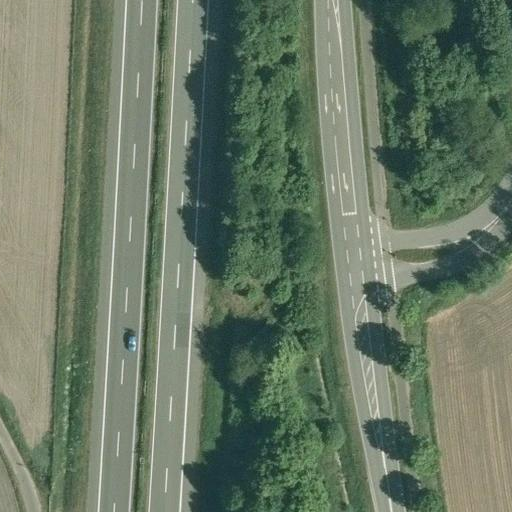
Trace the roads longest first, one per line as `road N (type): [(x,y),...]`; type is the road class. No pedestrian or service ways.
road 1 (motorway): [(172,511),(201,0)]
road 2 (motorway): [(132,0),(103,511)]
road 3 (secondary): [(330,0),(352,263)]
road 4 (secondary): [(352,263),(391,511)]
road 5 (unclassified): [(511,191),(478,239),(352,263)]
